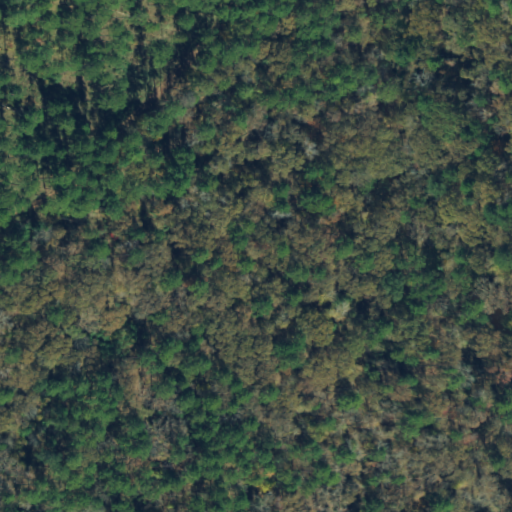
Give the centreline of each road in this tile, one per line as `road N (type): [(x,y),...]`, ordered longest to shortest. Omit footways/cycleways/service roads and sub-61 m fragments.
road 1 (residential): [(0,207),(51,208),(171,264),(261,379),(393,511)]
road 2 (residential): [(199,0),(116,103),(51,208)]
